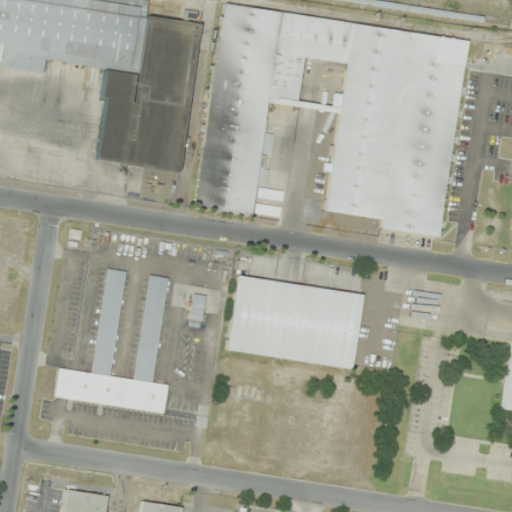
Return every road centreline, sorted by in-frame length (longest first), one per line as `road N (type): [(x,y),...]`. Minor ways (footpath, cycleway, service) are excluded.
road 1 (residential): [(511,274),(0,197)]
road 2 (residential): [(423,511),(18,448)]
road 3 (residential): [(8,511),(54,207)]
